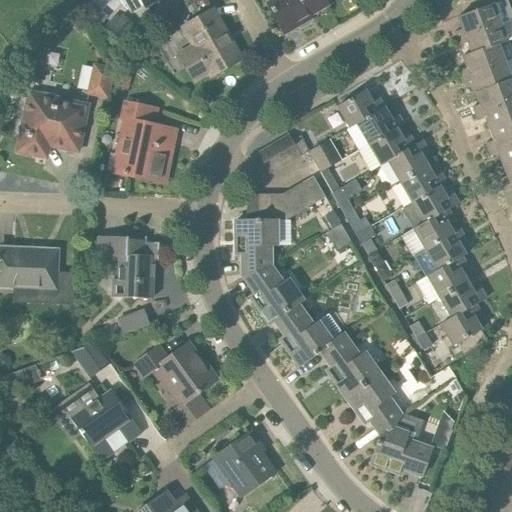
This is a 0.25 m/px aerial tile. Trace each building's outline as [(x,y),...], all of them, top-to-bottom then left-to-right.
[(295,25),(327,6),(323,0),(275,0),(267,5),(284,34),(297,27),(295,25)] [(511,18),(505,0),(497,0),(489,1),(491,6),(457,18),(461,30),(454,33),(456,39),(500,23),(500,22),(511,18)] [(194,4),(187,9),(190,14),(197,9),(194,4)] [(188,46),(177,53),(193,82),(208,73),(210,77),(240,60),(212,11),(179,30),(188,46)] [(105,27),(121,39),(132,24),(122,15),(120,18),(115,14),(105,27)] [(471,55),(497,44),(498,46),(507,42),(500,23),(456,39),(459,46),(466,44),(470,54),(471,55)] [(139,54),(152,47),(145,36),(132,43),(139,54)] [(458,72),(461,79),(504,63),(498,46),(497,44),(471,55),(470,54),(461,57),(466,69),(458,72)] [(475,94),(511,80),(504,63),(461,79),(463,86),(471,83),(475,94)] [(114,69),(96,65),(92,64),(85,95),(107,100),(114,69)] [(474,114),(511,100),(511,83),(511,80),(475,94),(479,105),(472,108),(474,114)] [(349,129),(355,125),(384,109),(376,96),(369,100),(364,91),(337,107),(349,129)] [(27,118),(24,117),(16,153),(46,159),(48,147),(78,153),(88,104),(28,92),(25,107),(29,107),(27,118)] [(488,130),(511,120),(511,100),(474,114),(477,122),(484,119),(488,130)] [(114,154),(110,154),(107,171),(109,173),(111,174),(113,172),(113,173),(164,184),(175,131),(152,126),(156,111),(121,104),(118,120),(121,121),(114,154)] [(367,146),(396,130),(403,126),(395,113),(388,117),(384,109),(355,125),(367,146)] [(488,151),(511,141),(511,120),(488,130),(493,141),(485,144),(488,151)] [(396,130),(367,146),(379,167),(386,163),(385,162),(414,146),(407,134),(400,138),(396,130)] [(300,157),(300,156),(291,141),(288,136),(277,142),(290,163),(300,157)] [(307,153),(308,152),(299,136),(291,141),(300,156),(307,153)] [(307,153),(313,164),(335,151),(329,139),(308,152),(307,153)] [(502,166),(511,161),(511,141),(488,151),(490,158),(498,155),(502,166)] [(279,170),(290,163),(277,142),(267,148),(279,170)] [(386,163),(398,184),(427,167),(422,158),(429,154),(421,142),(414,146),(385,162),(386,163)] [(269,175),(279,170),(267,148),(257,154),(269,175)] [(313,164),(319,173),(326,169),(341,162),(335,151),(313,164)] [(501,187),(511,183),(511,161),(502,166),(506,177),(499,180),(501,187)] [(410,204),(439,188),(446,184),(439,171),(432,175),(427,167),(398,184),(410,204)] [(329,173),(328,173),(322,177),(330,190),(336,187),(337,186),(329,173)] [(314,204),(324,198),(312,177),(302,183),(314,204)] [(303,211),(314,204),(302,183),(290,190),(303,211)] [(511,183),(501,187),(504,194),(511,191),(511,192),(511,183)] [(410,204),(421,224),(422,225),(448,211),(458,205),(451,192),(444,196),(439,188),(410,204)] [(343,215),(352,210),(339,189),(338,190),(331,194),(343,215)] [(285,221),(303,211),(290,190),(281,195),(281,221),(285,221)] [(246,222),(258,221),(258,195),(246,196),(246,222)] [(258,221),(269,221),(270,195),(258,195),(258,221)] [(269,221),(278,221),(281,221),(281,195),(270,195),(269,221)] [(317,216),(324,229),(335,223),(328,210),(317,216)] [(355,235),(369,228),(364,218),(358,221),(352,210),(343,215),(355,235)] [(421,224),(411,230),(423,251),(452,235),(448,227),(454,223),(448,211),(422,225),(421,224)] [(235,255),(241,255),(242,277),(272,266),(272,246),(278,247),(278,221),(269,221),(258,221),(246,222),(235,222),(235,255)] [(326,233),(337,251),(350,243),(340,225),(326,233)] [(368,257),(377,252),(369,240),(374,237),(369,228),(355,235),(368,257)] [(423,251),(436,273),(461,258),(465,256),(460,247),(466,243),(459,231),(452,235),(423,251)] [(111,280),(110,298),(152,300),(153,261),(157,261),(158,244),(145,244),(145,242),(127,241),(127,239),(98,238),(97,261),(117,262),(117,280),(111,280)] [(0,289),(54,292),(56,252),(0,249),(0,289)] [(377,252),(368,257),(380,277),(389,272),(377,252)] [(438,299),(466,283),(461,274),(468,270),(461,258),(436,273),(426,279),(438,299)] [(249,298),(269,325),(274,322),(273,321),(298,303),(299,305),(304,301),(288,278),(283,282),(272,266),(242,277),(254,294),(249,298)] [(391,298),(400,292),(393,280),(384,286),(391,298)] [(438,299),(449,319),(450,320),(475,306),(485,300),(478,287),(471,291),(466,283),(438,299)] [(400,292),(391,298),(398,309),(407,304),(400,292)] [(279,340),(299,368),(320,352),(334,342),(332,340),(318,321),(313,325),(299,305),(298,303),(273,321),(274,322),(284,337),(279,340)] [(475,322),(482,318),(475,306),(450,320),(449,319),(439,324),(453,347),(480,331),(475,322)] [(144,309),(116,318),(122,335),(149,326),(144,309)] [(415,339),(424,334),(417,322),(408,327),(415,339)] [(331,367),(326,371),(345,398),(380,373),(364,351),(359,355),(343,333),(332,340),(334,342),(320,352),(331,367)] [(424,334),(415,339),(421,351),(430,346),(424,334)] [(88,379),(109,364),(97,343),(70,354),(88,379)] [(185,403),(216,381),(189,344),(167,360),(158,347),(133,365),(143,378),(153,371),(159,380),(165,376),(185,403)] [(9,357),(3,355),(0,355),(0,371),(3,372),(8,370),(12,363),(9,357)] [(394,376),(388,367),(380,373),(386,382),(394,376)] [(380,436),(393,427),(401,415),(389,397),(394,394),(386,382),(380,373),(345,398),(364,425),(369,421),(380,436)] [(16,395),(14,390),(9,375),(0,377),(0,394),(2,400),(16,395)] [(109,390),(68,418),(101,463),(113,454),(101,437),(116,426),(128,444),(141,435),(109,390)] [(511,427),(511,425),(504,414),(494,421),(502,433),(511,427)] [(392,429),(380,436),(378,442),(377,441),(375,445),(376,445),(369,464),(401,476),(403,470),(421,477),(431,450),(406,441),(407,435),(412,421),(401,417),(393,427),(392,429)] [(437,426),(430,446),(443,451),(445,451),(447,445),(451,433),(452,432),(450,431),(437,426)] [(240,499),(259,485),(276,473),(257,447),(260,444),(251,432),(212,459),(240,499)] [(511,443),(508,438),(495,447),(511,462),(511,443)] [(508,471),(511,463),(511,462),(495,447),(488,462),(508,471)] [(482,473),(503,483),(508,471),(488,462),(482,473)] [(477,484),(498,494),(503,483),(482,473),(477,484)] [(472,495),(492,506),(498,494),(477,484),(472,495)] [(195,511),(188,502),(177,509),(165,492),(137,511),(195,511)] [(68,511),(86,511),(88,510),(77,495),(63,505),(68,511)] [(467,507),(477,511),(489,511),(492,506),(472,495),(467,507)]
